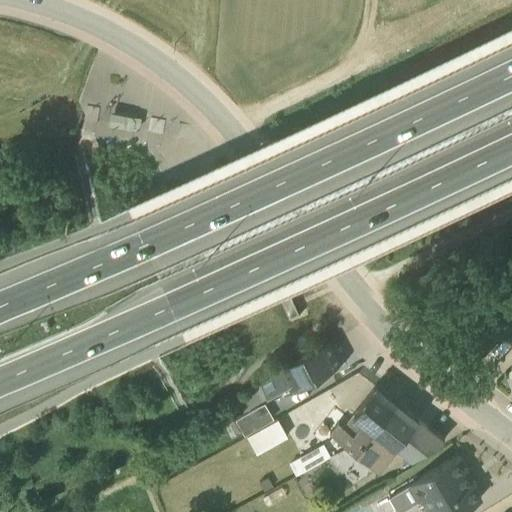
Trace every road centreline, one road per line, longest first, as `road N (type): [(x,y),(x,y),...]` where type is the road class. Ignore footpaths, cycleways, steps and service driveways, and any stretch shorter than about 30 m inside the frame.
road 1 (unclassified): [(37,0),(110,26),(220,110),(375,311),(478,405)]
road 2 (motorway): [(511,55),(0,288)]
road 3 (motorway): [(0,361),(511,130)]
road 4 (track): [(352,283),(511,206)]
